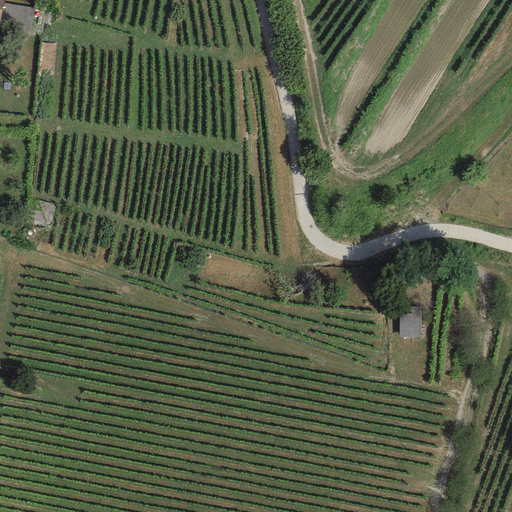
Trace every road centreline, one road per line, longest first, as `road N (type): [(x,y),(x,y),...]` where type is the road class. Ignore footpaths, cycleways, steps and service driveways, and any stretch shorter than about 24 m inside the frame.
road 1 (track): [(261,0),(308,236),(331,251),(356,252),(386,237),(511,249)]
road 2 (track): [(296,0),(337,174),(406,161),(511,74)]
